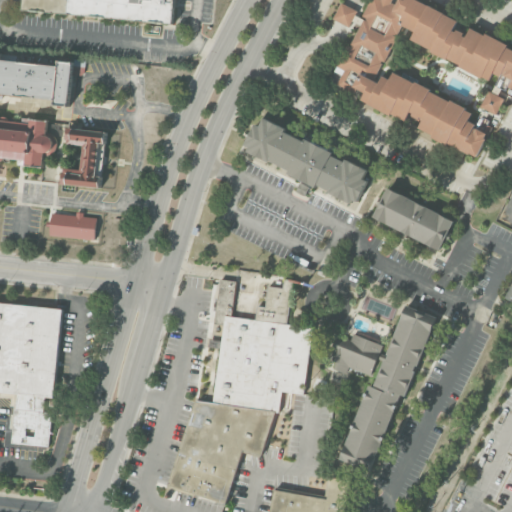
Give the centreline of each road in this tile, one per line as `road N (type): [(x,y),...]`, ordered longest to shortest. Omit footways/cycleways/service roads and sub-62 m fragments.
road 1 (secondary): [(163,284),(211,135),(281,0)]
road 2 (secondary): [(247,0),(189,114),(137,282)]
road 3 (secondary): [(81,510),(100,486),(163,284)]
road 4 (secondary): [(137,282),(67,510)]
road 5 (residential): [(0,269),(137,282)]
